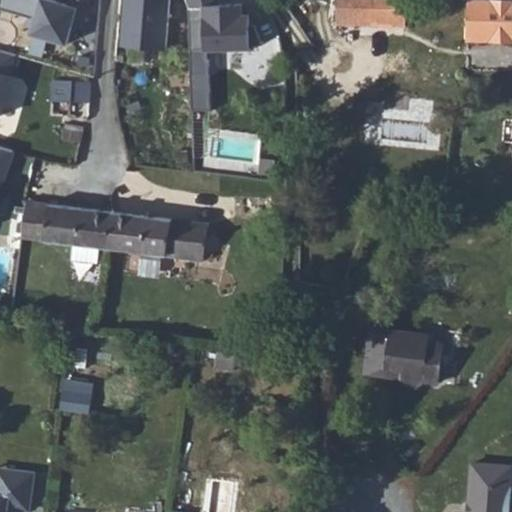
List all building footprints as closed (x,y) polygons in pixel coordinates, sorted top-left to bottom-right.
[(31,37),(70,47),(81,10),(90,13),(93,0),(70,0),(70,4),(55,0),(1,0),(0,7),(0,8),(37,18),(31,37)] [(171,0),(123,0),(121,46),(168,49),(171,0)] [(338,0),(337,20),(406,23),(407,0),(338,0)] [(511,0),(468,0),(468,40),(511,41),(511,0)] [(225,5),(209,6),(207,52),(191,54),(194,110),(215,108),(211,57),(254,53),(251,2),(225,5)] [(0,50),(0,117),(4,119),(23,57),(0,50)] [(91,102),(92,82),(79,81),(53,80),(51,116),(64,116),(65,101),(91,102)] [(62,139),(82,143),(85,127),(65,123),(62,139)] [(0,196),(15,154),(0,148),(0,196)] [(210,224),(27,202),(22,239),(204,260),(205,258),(212,259),(213,251),(216,250),(219,248),(221,245),(220,240),(218,237),(215,235),(211,235),(208,236),(210,224)] [(424,381),(440,383),(445,344),(416,341),(417,333),(371,327),(365,373),(401,377),(407,385),(418,386),(424,381)] [(235,355),(218,352),(216,367),(233,369),(235,355)] [(93,383),(62,380),(59,409),(89,413),(93,383)] [(508,511),(511,469),(511,465),(473,463),(470,504),(473,504),(472,511),(508,511)] [(9,496),(8,508),(30,511),(35,472),(0,467),(0,474),(17,476),(15,496),(9,496)] [(17,476),(0,474),(0,511),(7,511),(8,508),(9,496),(15,496),(17,476)]
